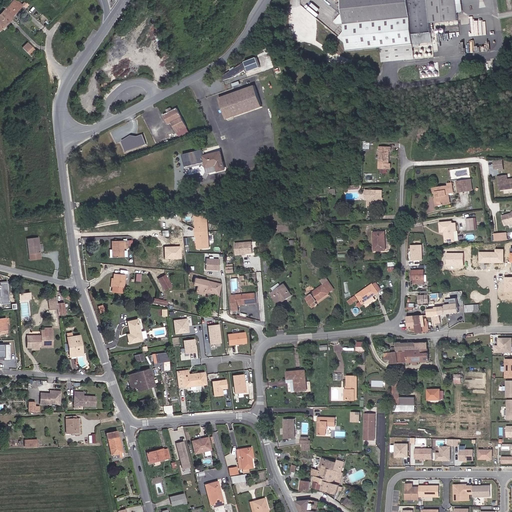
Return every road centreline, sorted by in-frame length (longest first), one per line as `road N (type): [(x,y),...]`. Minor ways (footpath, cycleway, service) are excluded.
road 1 (unclassified): [(60,136),(108,122),(226,59),(269,0)]
road 2 (residential): [(255,419),(270,342),(385,326)]
road 3 (residential): [(385,326),(397,323),(405,289),(404,164)]
road 4 (tertiary): [(60,136),(81,287)]
road 5 (residential): [(501,477),(404,473),(387,511)]
road 6 (tertiary): [(108,22),(63,95),(60,136)]
road 7 (tertiary): [(133,423),(255,419)]
